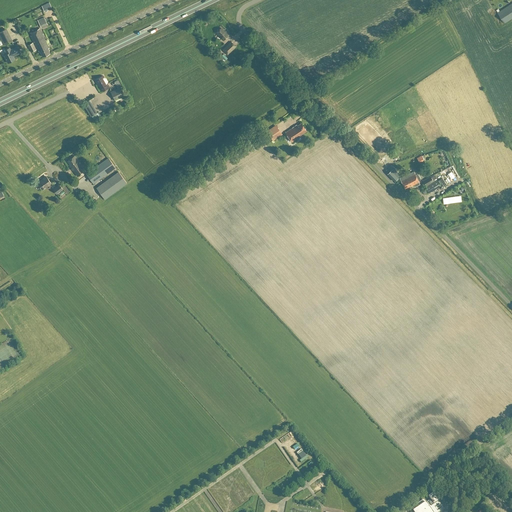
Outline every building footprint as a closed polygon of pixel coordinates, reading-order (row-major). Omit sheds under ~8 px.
[(49,3),(42,7),(44,12),(51,9),(49,3)] [(504,24),(511,18),(511,3),(497,13),(504,24)] [(14,20),(19,32),(38,25),(34,15),(30,17),(30,16),(28,17),(27,15),(14,20)] [(44,17),(38,19),(42,28),(48,26),(44,17)] [(223,41),(229,35),(225,32),(224,32),(221,28),(216,33),(223,41)] [(12,41),(6,29),(0,31),(0,36),(4,45),(12,41)] [(38,52),(39,51),(42,57),(50,53),(48,49),(49,48),(39,29),(30,33),(32,36),(31,37),(38,52)] [(223,50),(227,55),(235,47),(231,42),(223,50)] [(36,50),(33,43),(27,46),(31,52),(36,50)] [(15,60),(13,56),(20,53),(18,47),(11,50),(10,48),(5,50),(7,54),(4,55),(8,63),(15,60)] [(101,92),(109,87),(103,76),(95,80),(101,92)] [(115,101),(125,96),(120,87),(110,92),(115,101)] [(97,113),(89,101),(84,104),(91,116),(97,113)] [(301,135),(306,131),(301,123),(293,129),(292,128),(285,133),(291,142),(301,136),(301,135)] [(281,134),(276,126),(268,132),(273,140),(281,134)] [(77,176),(85,171),(74,156),(67,161),(70,165),(69,165),(77,176)] [(86,174),(93,184),(105,175),(115,168),(108,158),(86,174)] [(395,182),(401,176),(391,166),(385,171),(395,182)] [(118,172),(96,188),(105,200),(126,183),(118,172)] [(413,186),(413,187),(415,187),(420,185),(419,183),(420,183),(415,174),(407,178),(401,181),(406,190),(413,186)] [(37,184),(36,185),(36,186),(37,188),(38,188),(40,187),(42,190),(51,183),(46,177),(37,184)] [(426,186),(434,182),(431,177),(423,181),(426,186)] [(426,187),(429,193),(440,186),(437,180),(426,187)] [(59,185),(53,189),(56,194),(62,190),(59,185)] [(413,511),(440,511),(444,509),(439,502),(440,502),(442,500),(437,491),(428,497),(430,500),(426,503),(424,504),(422,502),(424,500),(411,509),(413,511)]
